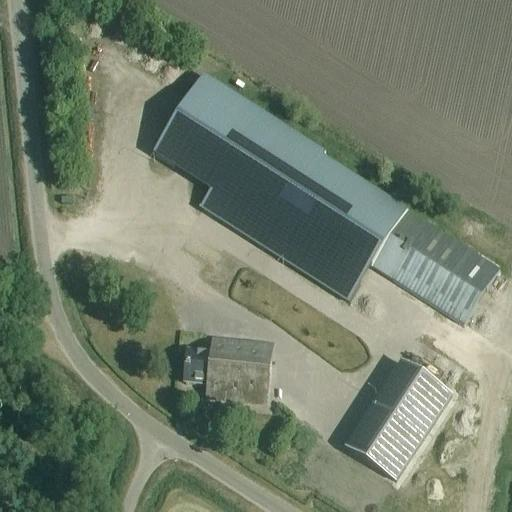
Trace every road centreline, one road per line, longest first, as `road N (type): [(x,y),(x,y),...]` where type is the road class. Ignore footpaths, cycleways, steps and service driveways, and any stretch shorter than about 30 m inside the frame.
road 1 (unclassified): [(156,435),(79,366),(56,321),(16,0)]
road 2 (unclassified): [(277,511),(156,435)]
